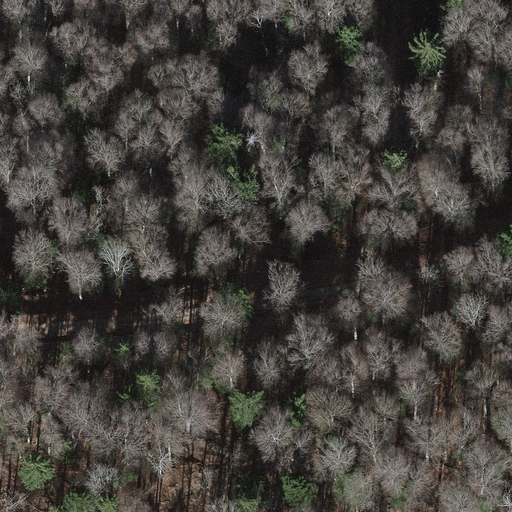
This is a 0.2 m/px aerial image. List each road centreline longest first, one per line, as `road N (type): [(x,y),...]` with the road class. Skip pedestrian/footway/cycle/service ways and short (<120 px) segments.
road 1 (track): [(511,242),(265,294),(0,325)]
road 2 (track): [(0,376),(360,511)]
